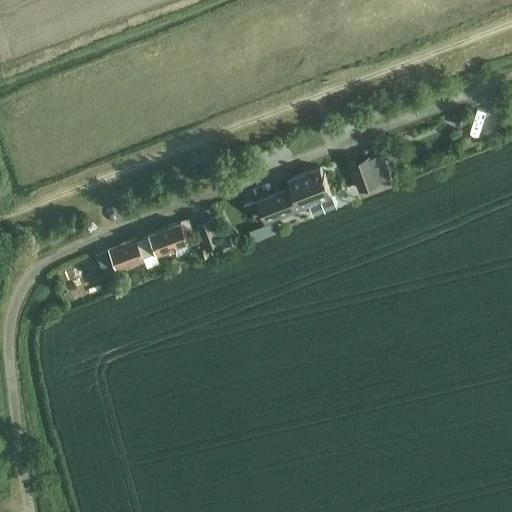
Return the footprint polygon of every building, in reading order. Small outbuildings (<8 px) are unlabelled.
[(454,114),(453,118),(456,124),(462,125),(466,122),(467,118),(464,112),(460,111),(454,114)] [(352,162),(350,163),(359,189),(378,182),(377,181),(385,178),(390,177),(381,153),(369,157),(368,156),(352,162)] [(285,188),(256,199),(264,220),(308,203),(312,215),(336,206),(331,194),(320,166),(290,178),(288,179),(288,180),(291,188),(286,190),(285,188)] [(194,222),(203,247),(220,240),(211,216),(194,222)] [(106,247),(114,268),(142,258),(141,255),(153,251),(154,253),(172,247),(174,254),(189,248),(178,220),(146,232),(147,235),(135,240),(134,237),(106,247)]
